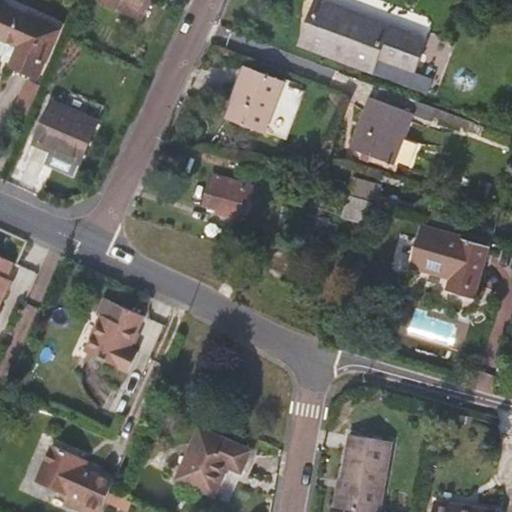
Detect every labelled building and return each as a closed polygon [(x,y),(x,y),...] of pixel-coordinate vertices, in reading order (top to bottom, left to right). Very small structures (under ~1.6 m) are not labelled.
[(99,0),(135,16),(142,0),(99,0)] [(141,19),(149,0),(142,0),(135,16),(141,19)] [(61,30),(0,3),(0,39),(17,47),(8,67),(39,81),(61,30)] [(316,3),(307,29),(317,33),(311,50),(372,72),(376,60),(412,73),(421,51),(385,38),(388,29),(316,3)] [(317,33),(307,29),(300,46),(311,50),(317,33)] [(424,41),(388,29),(385,38),(421,51),(424,41)] [(304,92),(245,68),(226,117),(286,139),(304,92)] [(28,81),(20,101),(33,106),(40,86),(28,81)] [(437,109),(380,88),(375,99),(371,98),(351,149),(393,165),(412,114),(432,121),(434,117),(437,109)] [(54,146),(82,158),(98,123),(52,103),(35,144),(51,151),(54,146)] [(475,123),(437,109),(434,117),(461,128),(472,133),(475,123)] [(54,146),(51,151),(80,165),(82,158),(54,146)] [(181,153),(168,147),(154,176),(168,182),(181,153)] [(253,185),(212,175),(203,205),(216,208),(214,214),(238,220),(240,214),(246,216),(251,199),(249,198),(253,185)] [(352,178),(348,193),(368,199),(376,201),(378,194),(380,186),(352,178)] [(494,184),(481,181),(476,198),(485,200),(488,188),(493,189),(494,184)] [(342,216),(362,221),(368,199),(348,193),(342,216)] [(399,200),(378,194),(376,201),(379,202),(417,213),(418,205),(399,200)] [(368,199),(362,221),(372,224),(379,202),(376,201),(368,199)] [(488,247),(421,226),(409,266),(450,278),(447,291),(473,299),(488,247)] [(0,300),(3,293),(6,287),(3,285),(12,264),(0,258),(0,300)] [(112,321),(119,305),(104,299),(97,314),(102,316),(112,321)] [(143,315),(119,305),(112,321),(102,316),(86,352),(129,372),(138,352),(128,348),(143,315)] [(255,453),(201,430),(178,482),(218,499),(231,470),(245,477),(255,453)] [(348,434),(340,479),(335,508),(356,511),(378,511),(391,442),(348,434)] [(38,481),(69,496),(80,501),(78,508),(85,511),(100,511),(113,484),(85,472),(78,468),(82,458),(54,445),(38,481)] [(78,468),(85,472),(90,461),(82,458),(78,468)] [(335,508),(340,479),(336,478),(330,507),(335,508)] [(66,503),(78,508),(80,501),(69,496),(66,503)] [(468,511),(460,511),(461,505),(434,501),(432,511),(468,511)]
